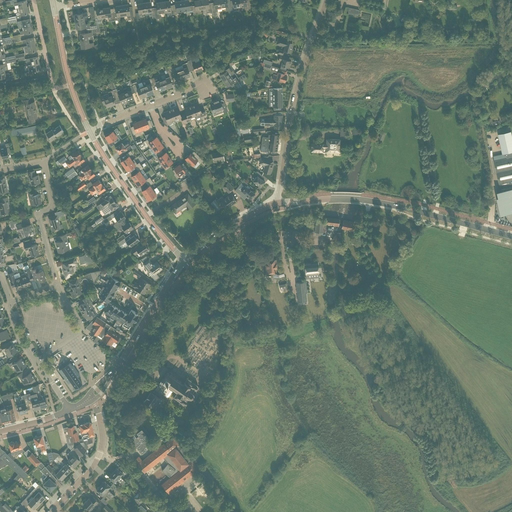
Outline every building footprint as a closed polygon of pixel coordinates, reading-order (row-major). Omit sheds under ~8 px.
[(26,0),(18,2),(17,0),(12,0),(10,1),(10,4),(14,3),(14,6),(18,5),(19,8),(27,7),(26,0)] [(193,12),(192,6),(189,6),(188,0),(186,0),(182,1),(184,13),(186,13),(193,12)] [(202,9),(200,0),(197,0),(194,1),(195,5),(192,6),(193,12),(193,14),(199,13),(198,9),(202,9)] [(207,0),(200,0),(202,9),(206,8),(206,12),(209,12),(209,13),(211,12),(212,12),(211,6),(211,5),(208,5),(207,0)] [(211,6),(212,12),(213,15),(216,15),(216,12),(218,11),(222,11),(221,7),(220,0),(213,0),(214,2),(214,6),(211,6)] [(220,0),(221,7),(225,6),(226,10),(228,10),(228,12),(231,11),(230,4),(227,4),(226,0),(220,0)] [(230,3),(230,4),(231,11),(237,11),(236,6),(240,6),(239,0),(232,0),(233,0),(233,3),(230,3)] [(245,0),(239,0),(240,6),(244,5),(245,9),(247,9),(250,9),(249,0),(246,1),(245,0)] [(174,14),(173,5),(170,5),(169,1),(163,2),(164,12),(167,11),(167,16),(171,16),(171,15),(174,14)] [(184,13),(182,1),(175,2),(176,4),(173,5),(174,14),(181,13),(184,13)] [(150,2),(144,3),(145,12),(145,15),(150,14),(150,15),(152,15),(152,18),(155,18),(154,10),(151,11),(150,2)] [(157,10),(154,10),(155,18),(156,21),(159,21),(161,17),(161,12),(164,12),(163,2),(156,3),(157,8),(157,10)] [(145,12),(144,3),(137,4),(139,13),(136,13),(137,21),(140,20),(139,18),(142,17),(142,13),(145,12)] [(128,4),(122,5),(123,15),(127,15),(127,18),(133,18),(132,11),(132,10),(129,10),(129,7),(128,4)] [(123,15),(122,5),(115,6),(116,12),(113,13),(114,19),(114,20),(120,20),(120,16),(123,15)] [(28,6),(27,7),(19,8),(16,9),(17,12),(16,13),(16,16),(30,13),(28,6)] [(358,17),(360,10),(349,6),(347,13),(358,17)] [(114,19),(113,13),(110,13),(109,7),(103,8),(104,17),(108,16),(109,20),(114,19)] [(104,17),(103,8),(96,9),(97,15),(94,15),(95,19),(95,22),(101,21),(101,17),(104,17)] [(83,16),(87,16),(87,13),(74,15),(75,22),(84,20),(83,16)] [(25,20),(18,21),(18,24),(19,28),(23,27),(31,25),(30,19),(25,20)] [(85,24),(84,20),(75,22),(76,29),(89,27),(89,24),(85,24)] [(32,32),(31,25),(23,27),(23,31),(20,31),(20,34),(32,32)] [(93,36),(92,35),(91,32),(79,34),(80,41),(88,40),(94,39),(93,36)] [(34,38),(29,39),(22,40),(22,43),(26,42),(27,46),(35,44),(34,38)] [(292,43),(286,42),(286,41),(280,39),(278,44),(285,46),(284,51),(290,53),(292,46),(292,43)] [(89,43),(88,40),(80,41),(81,48),(94,46),(93,43),(89,43)] [(37,50),(35,44),(27,46),(23,47),(25,53),(37,50)] [(280,55),(278,60),(282,61),(281,65),(281,66),(286,67),(289,68),(291,61),(288,60),(289,57),(284,56),(280,55)] [(38,56),(33,57),(26,59),(26,62),(30,61),(31,65),(39,63),(38,56)] [(202,68),(201,64),(199,61),(198,57),(194,59),(191,60),(187,61),(188,62),(190,69),(194,67),(195,71),(202,68)] [(190,69),(188,62),(182,64),(183,68),(180,70),(183,78),(189,76),(187,70),(190,69)] [(41,69),(39,63),(31,65),(27,65),(29,72),(26,72),(27,75),(33,74),(32,71),(41,69)] [(172,78),(171,76),(168,67),(167,65),(164,66),(166,71),(167,73),(164,74),(165,78),(162,79),(165,88),(172,86),(169,79),(172,78)] [(225,71),(219,75),(223,80),(230,76),(234,73),(232,71),(233,70),(232,70),(229,65),(221,70),(224,69),(225,71)] [(183,78),(180,70),(176,71),(175,67),(172,68),(171,66),(168,67),(171,76),(174,75),(176,81),(183,78)] [(279,68),(277,75),(273,74),(272,79),(275,80),(281,82),(281,81),(285,82),(285,81),(286,81),(286,80),(287,79),(287,78),(286,78),(287,76),(285,76),(287,71),(279,68)] [(5,74),(4,70),(0,71),(0,77),(6,77),(6,80),(12,78),(12,75),(9,76),(9,73),(5,74)] [(230,76),(223,80),(226,86),(230,83),(232,82),(234,85),(238,82),(246,77),(244,74),(238,78),(236,76),(234,73),(230,76)] [(165,88),(162,79),(158,81),(157,77),(154,78),(154,77),(151,78),(153,85),(156,84),(159,91),(165,88)] [(151,86),(153,85),(151,78),(146,81),(144,80),(142,81),(142,82),(147,95),(153,93),(151,86)] [(119,90),(117,90),(114,82),(110,84),(116,99),(119,98),(121,103),(127,101),(124,92),(120,93),(119,90)] [(147,95),(142,82),(141,82),(138,84),(138,83),(132,86),(135,92),(138,91),(140,98),(147,95)] [(103,95),(100,96),(103,104),(106,103),(107,106),(114,104),(113,100),(116,99),(110,84),(110,83),(106,84),(107,86),(109,85),(110,86),(109,87),(110,88),(111,88),(111,90),(108,92),(109,96),(104,98),(103,95)] [(131,93),(135,92),(132,86),(123,89),(124,92),(127,101),(133,98),(131,93)] [(273,88),(273,90),(272,90),(270,90),(269,90),(269,95),(273,95),(273,107),(273,112),(281,111),(281,107),(282,107),(282,88),(273,88)] [(34,102),(31,103),(29,99),(22,101),(24,106),(25,106),(26,106),(27,111),(26,111),(27,115),(28,115),(29,119),(28,119),(29,123),(35,122),(34,118),(37,117),(35,108),(36,108),(34,102)] [(213,105),(210,106),(212,111),(213,113),(221,110),(222,113),(227,111),(227,110),(228,110),(227,107),(226,108),(226,107),(224,102),(224,103),(223,101),(221,100),(220,101),(219,99),(212,102),(213,105)] [(198,103),(191,106),(194,115),(196,118),(200,117),(200,116),(201,116),(206,115),(202,107),(199,108),(198,103)] [(194,115),(191,106),(184,109),(186,113),(183,114),(186,122),(191,120),(190,117),(194,115)] [(177,107),(170,110),(174,119),(178,117),(180,120),(182,120),(183,123),(186,122),(183,114),(180,115),(177,107)] [(174,119),(170,110),(164,112),(165,117),(162,118),(164,122),(167,125),(170,124),(169,121),(174,119)] [(282,115),(277,115),(274,115),(274,119),(264,119),(264,125),(271,125),(271,126),(274,126),(274,128),(282,128),(282,115)] [(152,125),(150,120),(147,121),(146,118),(145,119),(144,118),(142,119),(142,120),(139,121),(142,129),(145,128),(152,125)] [(500,124),(499,120),(493,121),(492,118),(489,119),(490,126),(495,125),(500,124)] [(142,129),(139,121),(136,122),(136,121),(133,122),(133,123),(134,126),(131,127),(133,135),(138,133),(143,131),(142,129)] [(60,125),(55,128),(53,130),(52,129),(46,134),(50,140),(63,131),(60,125)] [(37,126),(12,129),(13,136),(38,133),(37,126)] [(118,137),(113,130),(108,134),(108,133),(106,135),(105,136),(105,137),(107,140),(107,139),(109,142),(112,140),(115,144),(120,140),(118,137)] [(502,154),(493,156),(493,157),(494,161),(494,162),(500,190),(500,191),(501,191),(497,192),(498,197),(496,197),(500,215),(511,212),(511,136),(511,131),(498,134),(501,149),(502,153),(502,154)] [(279,135),(274,134),(272,134),(271,135),(268,134),(268,137),(262,136),(261,144),(266,142),(278,143),(279,135)] [(151,147),(160,141),(158,138),(158,139),(156,136),(153,138),(152,136),(145,141),(148,145),(150,148),(151,148),(151,147)] [(326,138),(326,141),(326,144),(311,144),(311,151),(322,151),(340,152),(340,139),(326,138)] [(162,151),(160,148),(163,146),(161,144),(162,144),(160,141),(151,147),(151,148),(153,151),(156,155),(162,151)] [(122,143),(115,148),(119,153),(122,151),(123,152),(130,147),(132,149),(136,147),(134,144),(131,146),(128,142),(126,143),(123,145),(122,143)] [(261,144),(260,151),(269,152),(269,151),(272,151),(277,152),(278,143),(266,142),(261,144)] [(0,150),(1,155),(1,156),(2,159),(9,158),(8,154),(8,153),(11,153),(10,149),(9,145),(9,143),(5,144),(6,146),(4,146),(4,149),(0,150)] [(65,162),(62,164),(64,167),(67,165),(81,155),(78,150),(71,155),(68,157),(70,160),(66,163),(65,162)] [(130,158),(129,156),(132,153),(130,150),(125,154),(127,157),(121,161),(122,164),(123,166),(132,161),(132,160),(130,158)] [(156,155),(155,156),(160,163),(161,162),(169,156),(168,154),(167,154),(165,152),(164,153),(162,151),(156,155)] [(196,153),(194,151),(191,154),(190,153),(188,156),(187,155),(185,157),(186,158),(185,159),(192,166),(194,163),(197,160),(200,164),(203,160),(196,153)] [(223,152),(212,154),(213,160),(219,159),(224,158),(223,152)] [(84,160),(81,155),(67,165),(69,168),(76,162),(78,165),(84,160)] [(64,156),(58,161),(56,162),(58,165),(66,159),(64,156)] [(169,164),(172,162),(171,159),(169,156),(161,162),(160,163),(163,168),(165,170),(170,167),(169,164)] [(273,161),(268,159),(260,157),(258,164),(263,165),(264,167),(262,172),(270,174),(273,164),(272,164),(273,161)] [(141,165),(139,162),(137,164),(135,161),(134,159),(132,160),(132,161),(123,166),(125,169),(126,168),(127,171),(134,166),(136,169),(141,165)] [(191,174),(185,166),(182,168),(180,165),(180,164),(177,166),(177,165),(174,167),(174,168),(174,169),(172,170),(174,174),(175,174),(177,173),(180,177),(181,175),(183,174),(184,176),(186,175),(188,176),(188,177),(189,176),(191,174)] [(80,178),(91,170),(88,165),(81,170),(79,173),(80,175),(78,176),(80,178)] [(141,173),(139,171),(143,168),(141,165),(136,169),(138,171),(131,176),(133,178),(132,178),(134,181),(142,175),(141,173)] [(67,176),(75,171),(73,168),(65,173),(67,176)] [(95,175),(91,170),(80,178),(82,180),(86,177),(88,180),(95,175)] [(27,172),(28,177),(29,177),(31,185),(40,183),(38,175),(35,176),(34,171),(27,172)] [(77,174),(75,171),(67,176),(69,179),(77,174)] [(262,175),(258,172),(257,171),(253,175),(255,177),(252,181),(260,187),(264,182),(260,178),(262,175)] [(138,185),(144,181),(146,183),(151,180),(149,177),(145,180),(144,177),(142,175),(134,181),(135,183),(136,183),(138,185)] [(193,182),(189,176),(188,177),(183,180),(187,186),(193,182)] [(93,187),(89,190),(90,193),(102,184),(98,179),(94,182),(92,184),(92,185),(93,187)] [(233,189),(227,183),(222,179),(218,183),(229,193),(233,189)] [(152,187),(150,185),(153,183),(151,180),(146,183),(148,186),(142,191),(143,193),(142,193),(144,196),(154,189),(152,187)] [(244,186),(241,190),(244,193),(247,195),(247,196),(248,196),(251,198),(252,198),(253,197),(253,196),(255,193),(252,191),(253,189),(249,186),(243,181),(241,183),(244,186)] [(105,189),(102,184),(90,193),(92,195),(96,192),(98,194),(105,189)] [(150,198),(155,195),(157,198),(162,194),(160,192),(157,194),(155,192),(154,189),(144,196),(146,198),(148,200),(150,198)] [(36,190),(31,191),(28,192),(29,198),(31,198),(33,205),(41,203),(40,198),(41,198),(40,193),(37,194),(36,190)] [(109,194),(105,197),(103,198),(105,200),(100,204),(102,208),(103,208),(113,200),(109,194)] [(195,204),(192,200),(187,194),(181,198),(181,199),(171,207),(175,213),(186,205),(188,209),(195,204)] [(237,202),(234,198),(231,194),(220,202),(225,209),(233,204),(234,204),(237,202)] [(8,197),(5,197),(0,198),(1,202),(0,202),(0,210),(1,214),(9,213),(7,205),(9,204),(8,197)] [(93,197),(85,203),(87,206),(92,203),(96,200),(94,198),(93,197)] [(102,208),(100,209),(105,215),(112,210),(113,209),(117,206),(113,200),(103,208),(102,208)] [(94,206),(92,203),(87,206),(84,208),(87,212),(94,206)] [(60,229),(58,221),(59,221),(58,218),(59,217),(59,216),(64,215),(63,210),(54,213),(55,215),(48,217),(52,231),(60,229)] [(125,217),(121,211),(118,213),(118,214),(114,217),(117,220),(115,223),(113,225),(115,228),(126,220),(124,218),(125,217)] [(95,222),(90,225),(92,228),(103,220),(104,219),(102,216),(95,221),(95,222)] [(339,219),(325,217),(324,224),(338,225),(339,219)] [(127,223),(126,220),(115,228),(117,231),(123,229),(125,232),(129,230),(130,230),(133,228),(129,222),(127,223)] [(356,223),(354,222),(343,220),(341,228),(355,231),(356,223)] [(322,232),(323,228),(323,222),(315,221),(315,222),(312,222),(311,228),(309,227),(308,234),(322,235),(322,232)] [(33,233),(31,228),(30,224),(23,226),(22,224),(17,225),(18,232),(23,230),(24,235),(33,233)] [(55,242),(56,246),(58,253),(63,252),(64,251),(68,249),(67,243),(68,242),(67,240),(66,234),(62,235),(58,236),(59,241),(55,242)] [(130,234),(126,237),(125,237),(118,242),(118,243),(120,246),(126,241),(127,244),(129,243),(131,246),(139,240),(136,236),(135,236),(136,235),(135,234),(132,236),(130,234)] [(30,242),(25,244),(23,244),(25,251),(29,250),(31,256),(39,254),(36,244),(31,245),(30,242)] [(139,244),(134,248),(131,250),(134,255),(138,252),(141,256),(146,252),(145,251),(148,249),(144,244),(141,247),(139,244)] [(83,255),(78,257),(81,264),(81,263),(85,262),(85,263),(86,265),(87,265),(86,264),(86,263),(88,263),(94,261),(88,254),(87,253),(83,255)] [(71,265),(77,264),(75,258),(66,260),(67,263),(62,264),(64,271),(63,271),(65,278),(70,277),(69,274),(73,272),(71,265)] [(145,262),(143,264),(149,272),(151,271),(154,275),(152,276),(155,280),(159,277),(156,273),(162,269),(157,261),(152,264),(149,259),(145,262)] [(266,268),(266,272),(266,276),(273,275),(273,278),(277,278),(279,278),(285,276),(284,273),(277,274),(276,273),(275,268),(276,268),(276,264),(276,261),(276,259),(266,260),(266,265),(266,268)] [(318,263),(304,264),(305,269),(305,274),(306,278),(314,278),(313,274),(319,273),(318,268),(318,263)] [(26,274),(25,275),(20,277),(24,287),(31,284),(29,280),(33,278),(29,268),(24,270),(26,274)] [(42,270),(39,271),(37,268),(32,270),(35,278),(38,277),(39,281),(46,279),(42,270)] [(90,273),(93,283),(100,271),(102,271),(100,271),(90,273)] [(24,287),(20,277),(15,279),(12,273),(8,274),(12,286),(14,285),(15,285),(17,289),(24,287)] [(80,287),(78,281),(81,282),(81,281),(82,280),(82,279),(83,279),(84,279),(85,279),(86,279),(87,280),(87,281),(87,282),(92,282),(89,273),(69,281),(73,290),(70,292),(73,297),(81,293),(79,288),(80,288),(80,287)] [(102,278),(101,280),(107,283),(116,289),(120,282),(111,277),(109,280),(107,279),(106,281),(102,278)] [(150,284),(146,281),(141,278),(135,288),(144,294),(150,284)] [(307,293),(306,282),(296,283),(298,302),(306,301),(305,293),(307,293)] [(99,287),(98,288),(112,296),(116,289),(107,283),(105,287),(103,286),(101,288),(99,287)] [(285,284),(279,285),(281,292),(287,291),(285,284)] [(97,287),(96,289),(100,291),(99,293),(101,294),(99,297),(108,303),(112,296),(98,288),(97,287)] [(90,303),(86,297),(80,300),(81,303),(79,305),(80,306),(78,307),(81,312),(89,307),(87,304),(90,303)] [(109,303),(104,312),(107,314),(106,316),(108,317),(106,320),(108,321),(116,307),(109,303)] [(89,307),(81,312),(84,317),(86,316),(88,320),(90,319),(91,320),(92,319),(93,318),(92,317),(94,316),(96,315),(93,309),(90,310),(89,307)] [(116,307),(108,321),(109,322),(110,319),(113,320),(114,318),(116,320),(117,320),(122,311),(116,307)] [(123,324),(122,325),(128,329),(131,325),(133,321),(134,322),(135,321),(136,321),(138,318),(137,318),(138,315),(137,314),(138,313),(131,309),(128,314),(123,324)] [(114,324),(113,326),(115,326),(117,323),(119,324),(120,322),(123,324),(128,314),(122,311),(117,320),(116,320),(114,324)] [(114,332),(116,329),(96,316),(86,328),(90,331),(90,332),(97,336),(97,335),(102,338),(102,339),(111,345),(113,341),(115,342),(120,336),(114,332)] [(4,327),(0,328),(0,340),(1,342),(6,340),(5,338),(9,336),(7,329),(5,330),(4,327)] [(8,342),(0,345),(0,349),(1,352),(5,351),(8,357),(13,354),(17,352),(12,344),(10,345),(8,342)] [(16,357),(12,359),(8,362),(11,367),(13,365),(17,371),(26,366),(21,358),(18,360),(16,357)] [(70,363),(59,370),(68,383),(71,382),(75,388),(82,384),(77,377),(80,375),(72,365),(72,366),(70,363)] [(26,369),(22,372),(17,375),(24,385),(30,381),(31,383),(35,381),(30,373),(29,373),(26,369)] [(197,389),(198,387),(197,385),(187,378),(186,379),(185,378),(184,380),(185,381),(184,382),(183,381),(182,381),(181,382),(168,373),(167,372),(167,373),(166,374),(165,374),(162,378),(163,378),(159,384),(157,383),(156,385),(157,386),(155,389),(159,392),(164,396),(165,394),(162,392),(167,385),(177,392),(176,394),(175,393),(173,395),(174,396),(173,397),(183,404),(186,405),(189,401),(191,402),(196,399),(197,393),(196,389),(197,389)] [(169,399),(164,396),(159,392),(155,389),(152,393),(151,392),(143,402),(148,405),(153,409),(156,411),(164,401),(166,403),(169,399)] [(13,398),(11,392),(0,395),(0,423),(3,422),(10,420),(10,421),(15,419),(12,405),(4,407),(2,402),(2,401),(13,398)] [(26,405),(29,404),(26,394),(22,396),(22,397),(21,397),(21,399),(20,399),(22,404),(17,405),(20,413),(27,411),(26,405)] [(40,407),(38,401),(37,397),(31,399),(30,394),(26,394),(29,404),(32,403),(34,409),(40,407)] [(44,395),(41,396),(42,400),(38,401),(40,407),(47,406),(44,395)] [(89,422),(85,423),(78,424),(79,429),(82,438),(83,441),(84,445),(87,444),(92,442),(91,439),(93,439),(92,436),(95,436),(91,423),(89,422)] [(65,428),(63,429),(67,447),(70,445),(69,442),(79,439),(77,431),(76,425),(73,426),(68,427),(65,428)] [(134,435),(129,439),(135,446),(140,443),(136,447),(141,454),(146,451),(144,448),(147,446),(148,449),(153,445),(153,444),(148,438),(141,443),(141,442),(147,437),(142,430),(137,433),(139,436),(136,438),(134,435)] [(46,450),(43,440),(41,435),(37,436),(36,436),(35,436),(34,437),(35,442),(37,449),(41,448),(42,452),(46,450)] [(179,445),(176,441),(173,437),(164,444),(141,462),(140,460),(141,459),(138,456),(135,459),(138,464),(144,472),(162,457),(167,463),(162,470),(169,476),(170,477),(162,484),(168,493),(193,473),(192,472),(197,468),(191,461),(178,445),(179,445)] [(86,450),(84,445),(83,441),(82,438),(79,439),(69,442),(70,445),(72,448),(77,453),(79,456),(86,450)] [(23,451),(21,447),(20,443),(18,443),(18,441),(14,442),(9,443),(12,454),(23,451)] [(79,460),(75,456),(77,453),(72,448),(70,445),(68,446),(68,447),(71,449),(67,454),(70,457),(68,460),(70,462),(74,466),(79,460)] [(0,452),(0,467),(7,464),(18,474),(14,479),(16,481),(21,477),(24,480),(29,475),(5,452),(3,454),(1,452),(0,452)] [(27,456),(27,457),(30,461),(35,467),(41,462),(32,452),(31,453),(27,456)] [(59,455),(55,458),(59,461),(58,462),(60,464),(63,466),(60,469),(66,474),(71,469),(67,466),(65,464),(62,461),(61,461),(63,459),(60,456),(59,455)] [(57,480),(53,476),(45,466),(41,462),(38,465),(42,469),(40,471),(46,476),(44,479),(46,481),(43,484),(50,491),(56,485),(54,482),(57,480)] [(66,474),(60,469),(58,472),(53,467),(52,468),(49,464),(46,467),(54,476),(56,474),(61,479),(66,474)] [(124,475),(123,473),(117,468),(116,468),(115,468),(114,469),(114,470),(113,472),(124,482),(126,480),(122,477),(124,475)] [(124,482),(113,472),(111,474),(110,474),(109,475),(109,476),(108,477),(112,480),(114,482),(115,482),(116,483),(118,482),(121,485),(124,482)] [(113,489),(110,486),(108,484),(104,481),(104,482),(103,481),(102,483),(100,485),(111,496),(112,497),(115,494),(111,491),(113,489)] [(43,488),(40,485),(39,484),(33,490),(29,494),(39,503),(45,497),(39,492),(43,488)] [(111,496),(100,485),(98,487),(97,488),(97,489),(96,490),(100,493),(102,495),(105,498),(107,496),(109,498),(110,499),(112,497),(111,496)] [(145,499),(139,492),(136,495),(142,502),(145,499)] [(39,503),(29,494),(26,498),(21,503),(21,504),(22,504),(25,508),(29,504),(34,509),(39,503)] [(142,502),(136,495),(133,498),(139,505),(142,502)] [(99,503),(96,500),(93,496),(90,499),(88,498),(83,504),(89,510),(94,506),(95,507),(99,503)] [(170,498),(165,501),(168,505),(170,507),(172,506),(175,504),(173,502),(170,498)] [(142,503),(138,507),(143,511),(144,511),(147,508),(142,503)]
